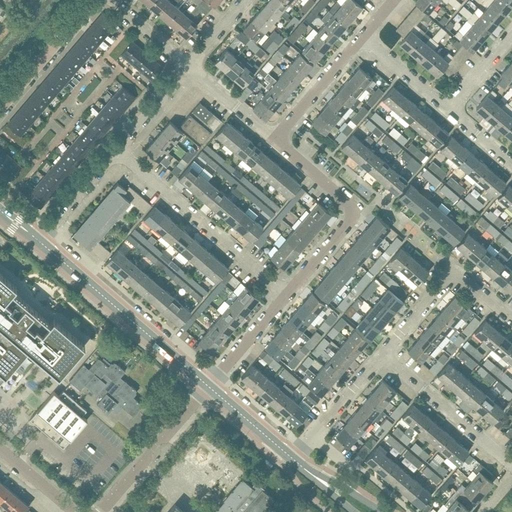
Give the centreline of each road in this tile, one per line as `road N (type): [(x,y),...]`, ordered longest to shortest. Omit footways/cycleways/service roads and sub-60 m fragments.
road 1 (residential): [(286,294),(116,150)]
road 2 (tertiary): [(208,385),(39,241)]
road 3 (residential): [(286,294),(351,210),(275,139)]
road 4 (residential): [(511,465),(381,354)]
road 5 (residential): [(102,511),(208,385)]
road 6 (residential): [(0,109),(93,0)]
road 7 (residential): [(293,457),(381,354)]
road 8 (residential): [(275,139),(360,38)]
